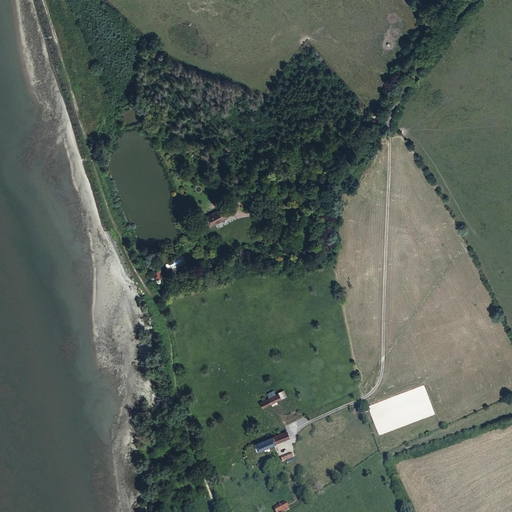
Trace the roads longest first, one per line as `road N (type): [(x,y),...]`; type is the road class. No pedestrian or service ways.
road 1 (track): [(46,0),(113,217),(171,335),(184,411),(220,511)]
road 2 (unclassified): [(389,117),(435,41),(476,0)]
